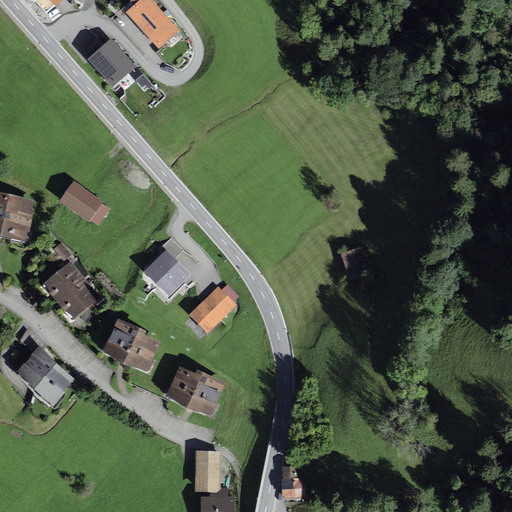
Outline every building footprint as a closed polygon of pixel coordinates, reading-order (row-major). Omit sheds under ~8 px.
[(59,0),(34,0),(47,12),(59,0)] [(177,30),(149,0),(132,0),(124,7),(159,46),(177,30)] [(111,42),(92,58),(113,83),(133,67),(111,42)] [(102,202),(74,182),(61,200),(89,220),(90,219),(98,225),(109,209),(101,203),(102,202)] [(0,236),(25,242),(27,230),(30,231),(35,209),(32,208),(34,200),(0,192),(0,236)] [(65,261),(73,253),(62,242),(54,249),(65,261)] [(366,247),(340,256),(350,285),(377,275),(366,247)] [(187,274),(166,253),(147,272),(169,293),(187,274)] [(73,265),(43,288),(72,324),(102,301),(73,265)] [(234,305),(219,288),(192,314),(208,330),(234,305)] [(142,337),(109,325),(95,361),(140,378),(152,347),(140,343),(142,337)] [(72,380),(40,351),(21,371),(53,400),(72,380)] [(220,390),(173,372),(161,403),(208,422),(220,390)] [(224,454),(195,454),(195,494),(224,494),(224,454)] [(295,472),(284,472),(285,499),(310,498),(309,481),(296,481),(295,472)] [(239,511),(239,499),(201,500),(201,511),(239,511)]
